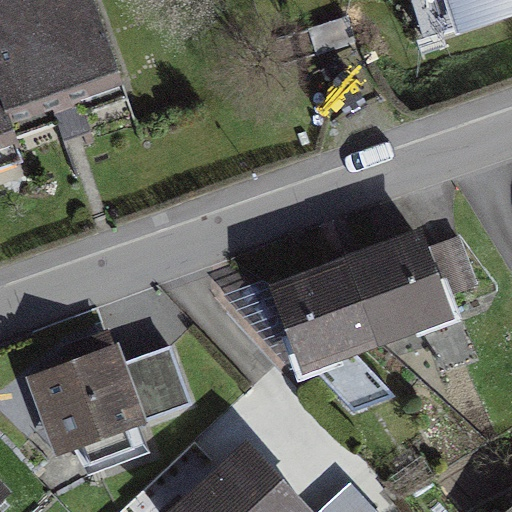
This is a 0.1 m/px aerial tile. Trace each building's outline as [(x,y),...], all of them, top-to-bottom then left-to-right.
[(95,0),(0,0),(0,119),(17,167),(139,124),(95,0)] [(511,0),(427,0),(440,42),(511,20),(511,0)] [(0,172),(17,167),(0,119),(0,172)] [(419,235),(341,264),(376,356),(454,327),(419,235)] [(341,264),(263,293),(298,385),(376,356),(341,264)] [(121,349),(29,380),(58,463),(149,431),(121,349)] [(305,511),(246,447),(175,511),(305,511)] [(0,511),(2,511),(15,501),(0,484),(0,511)]
